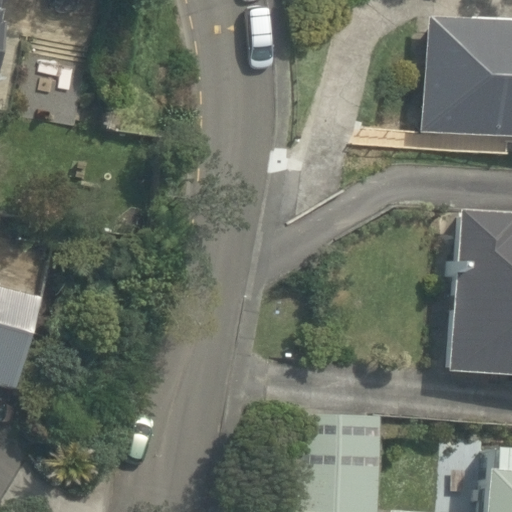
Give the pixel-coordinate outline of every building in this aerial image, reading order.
[(0,0),(0,84),(13,0),(0,0)] [(511,33),(425,26),(415,141),(511,149),(511,33)] [(511,216),(465,212),(450,375),(511,380),(511,216)] [(0,261),(0,396),(36,406),(62,306),(0,289),(0,284),(5,263),(0,261)] [(375,511),(380,424),(295,419),(289,511),(375,511)] [(495,511),(511,511),(511,452),(498,452),(495,511)]
